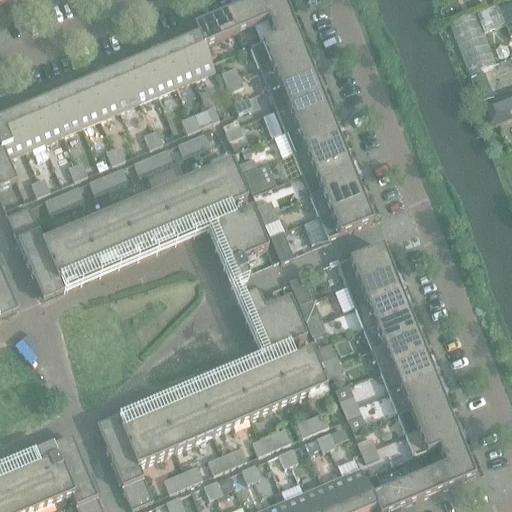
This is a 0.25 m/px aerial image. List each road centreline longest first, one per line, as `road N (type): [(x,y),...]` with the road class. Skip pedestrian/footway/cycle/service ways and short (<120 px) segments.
road 1 (residential): [(336,0),(511,444)]
road 2 (residential): [(0,61),(152,0)]
